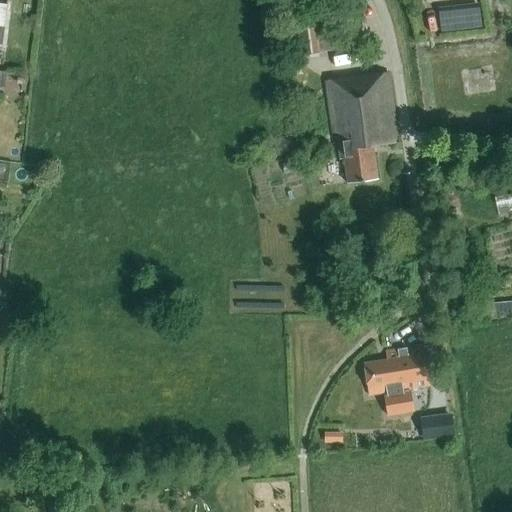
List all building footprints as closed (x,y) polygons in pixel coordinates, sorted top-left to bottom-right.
[(320,20),(295,22),(299,53),(324,50),(320,20)] [(396,142),(388,72),(326,80),(332,132),(337,132),(341,159),(345,159),(348,181),(378,178),(374,145),(396,142)] [(327,151),(325,141),(306,143),(307,153),(327,151)] [(511,195),(494,199),(498,216),(511,213),(511,195)] [(430,387),(423,345),(386,351),(388,360),(363,364),(369,397),(387,393),(387,390),(396,388),(397,393),(430,387)] [(423,440),(455,437),(452,413),(420,417),(423,440)]
